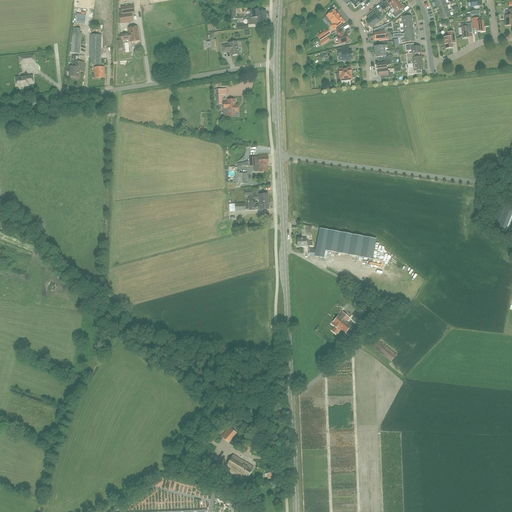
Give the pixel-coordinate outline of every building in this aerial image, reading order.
[(392,9),(400,2),(398,0),(386,0),(386,1),(387,1),(384,4),(387,8),(390,6),(392,9)] [(480,0),(466,0),(467,3),(471,2),(471,6),(474,6),(474,7),(474,8),(475,9),(476,9),(477,9),(478,8),(479,7),(479,5),(481,5),(480,0)] [(454,4),(453,1),(446,3),(437,7),(439,13),(448,9),(447,6),(454,4)] [(400,2),(392,9),(395,12),(392,14),(395,18),(400,14),(399,12),(404,7),(400,2)] [(120,23),(133,21),(132,14),(135,13),(133,5),(121,7),(122,15),(119,15),(120,23)] [(448,9),(439,13),(442,19),(451,16),(449,12),(457,9),(456,7),(451,8),(448,9)] [(369,20),(366,22),(367,23),(367,24),(368,26),(369,26),(371,28),(376,24),(378,23),(378,22),(379,21),(380,21),(384,18),(381,14),(381,15),(377,9),(370,15),(372,18),(369,20)] [(251,18),(266,17),(266,12),(258,12),(258,10),(248,10),(249,11),(251,10),(251,15),(250,15),(249,16),(249,18),(251,18)] [(330,12),(330,13),(327,15),(331,20),(328,23),(334,30),(345,22),(339,15),(338,15),(334,10),(332,11),(330,12)] [(8,35),(30,33),(32,26),(38,26),(38,27),(42,28),(42,30),(51,29),(52,28),(50,14),(8,18),(6,23),(14,25),(6,26),(5,21),(3,20),(1,20),(0,22),(0,26),(0,27),(0,33),(8,32),(8,35)] [(86,14),(77,14),(76,22),(85,24),(86,14)] [(403,24),(412,23),(411,16),(402,17),(402,21),(399,22),(399,24),(403,24)] [(483,27),(483,24),(482,21),(482,18),(478,19),(478,18),(472,19),(473,25),(476,25),(477,32),(480,31),(480,32),(485,32),(484,27),(483,27)] [(465,24),(466,27),(458,28),(459,34),(460,34),(462,34),(462,38),(464,37),(465,38),(467,38),(467,37),(469,37),(469,31),(472,30),(471,23),(465,24)] [(373,41),(379,40),(379,41),(388,40),(388,38),(386,37),(385,37),(384,31),(386,28),(386,24),(376,29),(377,33),(374,33),(374,37),(373,37),(373,41)] [(121,41),(125,40),(130,39),(130,42),(139,41),(137,27),(128,28),(129,34),(120,35),(120,36),(121,41)] [(70,53),(77,54),(77,53),(80,31),(73,30),(70,53)] [(331,34),(328,30),(325,32),(317,37),(320,41),(331,34)] [(337,36),(339,44),(349,41),(347,34),(344,35),(343,30),(337,32),(338,36),(337,36)] [(455,43),(454,38),(454,32),(448,33),(448,37),(444,38),(445,49),(452,48),(452,43),(455,43)] [(100,65),(101,36),(90,36),(90,60),(92,60),(92,65),(100,65)] [(53,40),(0,45),(0,48),(8,48),(8,50),(31,47),(31,46),(41,45),(53,44),(53,40)] [(231,56),(239,54),(237,42),(229,43),(229,45),(222,46),(223,52),(230,51),(231,56)] [(380,43),(381,46),(374,47),(375,52),(385,51),(384,48),(385,47),(387,46),(387,45),(387,42),(380,43)] [(406,54),(414,53),(421,53),(420,46),(413,47),(413,44),(405,45),(405,51),(411,50),(412,53),(406,54)] [(349,48),(337,50),(338,56),(342,56),(342,61),(346,60),(346,61),(349,61),(350,60),(352,60),(351,52),(349,52),(349,48)] [(382,60),(390,59),(393,59),(393,56),(391,55),(388,56),(388,54),(385,54),(385,51),(375,52),(375,58),(382,57),(382,60)] [(413,61),(413,64),(422,63),(421,56),(415,57),(414,53),(406,54),(407,62),(413,61)] [(35,62),(34,55),(19,57),(20,64),(35,62)] [(377,70),(387,69),(386,69),(386,66),(388,66),(388,65),(391,65),(390,59),(382,60),(382,63),(376,64),(377,70)] [(70,67),(69,77),(73,77),(73,79),(79,79),(79,74),(78,74),(78,71),(83,72),(84,64),(83,64),(79,63),(75,63),(74,68),(70,67)] [(413,67),(407,68),(408,75),(417,74),(416,70),(423,70),(422,63),(413,64),(413,67)] [(94,79),(104,79),(104,68),(94,68),(94,75),(92,75),(92,78),(94,78),(94,79)] [(345,69),(345,68),(338,69),(339,76),(340,76),(341,79),(342,80),(350,79),(351,78),(350,74),(351,74),(350,68),(345,69)] [(378,77),(385,76),(385,79),(393,78),(393,74),(390,74),(390,72),(387,72),(387,69),(377,70),(378,70),(378,77)] [(15,83),(16,85),(17,86),(23,85),(23,86),(28,85),(28,83),(33,82),(32,76),(16,78),(16,82),(15,83)] [(226,100),(226,102),(224,102),(224,108),(228,108),(228,116),(235,115),(235,112),(238,112),(238,105),(235,105),(235,100),(226,100)] [(267,165),(268,165),(268,155),(258,156),(258,157),(250,158),(250,162),(255,161),(255,163),(259,162),(259,163),(262,163),(262,165),(266,165),(267,165)] [(255,161),(250,162),(250,166),(259,166),(259,172),(267,172),(267,165),(266,165),(262,165),(262,163),(259,163),(259,162),(255,163),(255,161)] [(247,184),(247,173),(235,173),(235,183),(247,184)] [(259,200),(259,202),(268,202),(268,194),(259,195),(254,195),(254,200),(259,200)] [(268,202),(259,202),(259,205),(256,205),(255,205),(255,203),(245,203),(245,210),(249,210),(255,210),(259,210),(268,209),(268,202)] [(245,210),(245,203),(235,204),(235,211),(246,211),(245,210)] [(511,234),(511,206),(504,203),(494,227),(511,234)] [(297,246),(302,246),(302,247),(306,247),(306,246),(312,245),(312,242),(309,242),(309,241),(306,241),(306,237),(312,236),(311,227),(303,225),(303,229),(301,229),(302,238),(297,239),(297,246)] [(325,250),(329,230),(319,229),(316,249),(309,249),(309,256),(314,256),(323,258),(325,250)] [(372,259),(376,239),(329,230),(325,250),(336,253),(372,259)] [(358,320),(366,311),(360,307),(352,316),(358,320)] [(335,327),(334,328),(338,331),(340,328),(345,332),(351,326),(346,322),(349,318),(342,312),(339,316),(338,316),(333,322),(334,322),(332,324),(335,327)] [(360,335),(356,331),(347,340),(351,344),(360,335)] [(391,361),(396,355),(373,337),(368,343),(391,361)] [(228,443),(236,433),(229,427),(221,436),(228,443)] [(256,443),(251,439),(245,447),(250,451),(256,443)] [(253,467),(233,455),(225,467),(245,480),(253,467)] [(232,501),(232,502),(228,501),(226,506),(229,507),(227,511),(233,511),(235,502),(232,501)]
